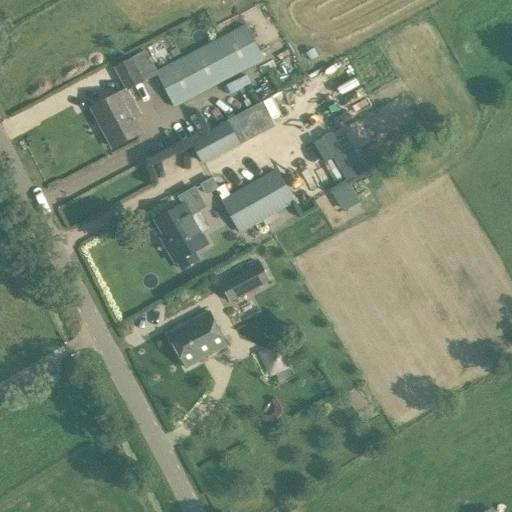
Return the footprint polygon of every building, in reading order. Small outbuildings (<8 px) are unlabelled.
[(264,60),(246,26),(158,73),(176,107),(264,60)] [(142,82),(132,60),(117,68),(126,88),(127,90),(128,90),(142,82)] [(127,90),(126,88),(93,105),(105,127),(102,128),(113,148),(141,133),(135,120),(142,116),(128,90),(127,90)] [(372,133),(416,117),(409,96),(364,112),(372,133)] [(239,145),(228,124),(194,142),(204,162),(239,145)] [(344,181),(354,176),(333,129),(322,134),(344,181)] [(160,184),(201,167),(189,140),(149,157),(160,184)] [(294,202),(276,171),(223,202),(241,232),(294,202)] [(180,205),(154,219),(168,245),(165,246),(175,264),(177,263),(181,271),(197,262),(193,254),(207,246),(201,235),(208,231),(203,221),(200,215),(209,210),(197,189),(179,199),(182,204),(180,205)] [(221,282),(231,301),(271,281),(261,262),(221,282)] [(226,346),(209,314),(167,337),(185,369),(226,346)] [(270,377),(292,366),(287,357),(297,352),(290,339),(281,343),(280,342),(257,354),(270,377)]
